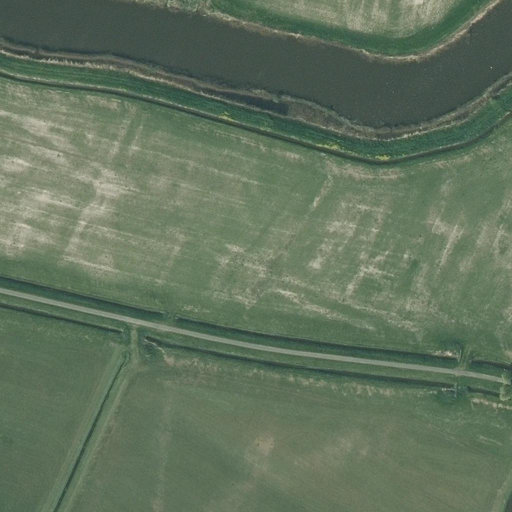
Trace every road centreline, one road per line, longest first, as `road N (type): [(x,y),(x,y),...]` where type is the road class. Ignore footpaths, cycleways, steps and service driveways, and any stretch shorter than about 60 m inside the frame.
road 1 (track): [(511,96),(451,135),(378,150),(140,86),(0,60)]
road 2 (unclassified): [(511,383),(207,337),(0,290)]
